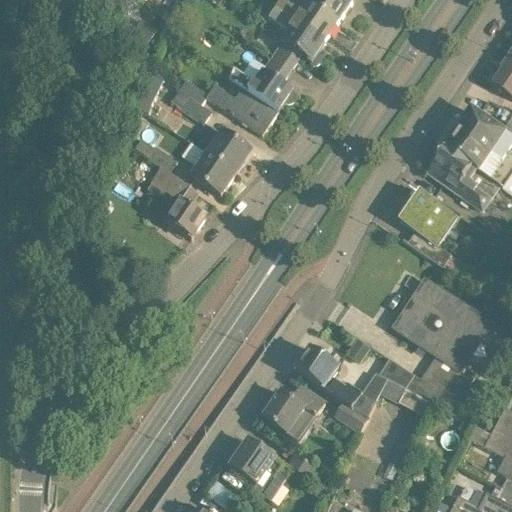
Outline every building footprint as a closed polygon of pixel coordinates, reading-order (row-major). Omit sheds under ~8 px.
[(127,0),(99,0),(109,6),(122,23),(125,19),(127,15),(128,11),(125,3),(127,0)] [(274,13),(325,48),(338,28),(298,0),(274,0),(280,4),(274,13)] [(298,0),(338,28),(352,7),(356,0),(298,0)] [(270,63),(289,76),(299,60),(311,68),(312,69),(314,69),(316,69),(317,69),(319,68),(319,67),(320,66),(321,64),(321,63),(321,61),(320,60),(319,59),(318,58),(325,48),(274,13),(268,23),(288,37),(270,63)] [(511,61),(510,61),(491,89),(511,102),(511,61)] [(280,88),(289,76),(270,63),(255,86),(234,72),(229,84),(241,93),(278,118),(285,106),(287,107),(288,107),(290,107),(291,107),(292,106),(294,105),(294,104),(295,103),(295,101),(295,100),(294,98),(293,97),(292,96),(280,88)] [(152,107),(165,82),(156,78),(139,115),(149,120),(152,107)] [(208,99),(186,84),(179,95),(201,110),(208,99)] [(278,118),(241,93),(234,103),(215,90),(207,102),(262,140),(278,118)] [(211,117),(201,110),(179,95),(171,106),(203,129),(211,117)] [(511,119),(502,136),(471,115),(444,154),(499,192),(511,200),(511,119)] [(222,136),(220,138),(207,158),(236,179),(252,156),(222,136)] [(162,172),(169,178),(178,165),(155,150),(147,162),(162,172)] [(427,179),(482,217),(499,192),(444,154),(442,156),(440,154),(433,164),(435,166),(428,177),(425,179),(425,180),(427,179)] [(197,171),(192,179),(191,180),(221,201),(236,179),(207,158),(197,171)] [(167,227),(191,244),(206,222),(189,211),(198,197),(169,178),(162,172),(152,187),(181,207),(167,227)] [(452,259),(451,260),(439,251),(458,223),(419,196),(418,197),(419,198),(415,203),(413,202),(410,206),(412,208),(399,226),(415,237),(408,247),(404,244),(403,245),(443,273),(443,272),(452,260),(452,259)] [(126,243),(99,225),(93,235),(120,252),(126,243)] [(452,260),(443,272),(461,284),(470,272),(452,260)] [(511,302),(511,277),(500,287),(511,302)] [(475,379),(461,369),(488,329),(425,286),(393,334),(436,361),(420,385),(415,381),(406,394),(432,408),(450,417),(456,409),(448,404),(447,406),(440,400),(453,381),(468,390),(475,379)] [(356,343),(346,358),(359,367),(370,352),(356,343)] [(368,422),(376,407),(362,397),(362,398),(346,387),(344,390),(332,382),(338,372),(310,353),(309,355),(306,355),(300,363),(302,366),(295,375),(343,408),(368,422)] [(387,383),(406,394),(415,381),(389,363),(379,380),(387,383)] [(432,408),(406,394),(387,383),(380,399),(398,408),(398,407),(425,421),(432,408)] [(298,446),(316,421),(325,408),(300,391),(291,403),(281,396),(263,422),(288,439),(298,446)] [(369,422),(368,422),(343,408),(335,420),(360,437),(369,422)] [(511,415),(505,412),(494,432),(511,441),(511,415)] [(463,424),(458,432),(466,436),(471,428),(463,424)] [(511,441),(494,432),(491,439),(475,430),(468,443),(484,451),(484,452),(504,462),(497,476),(508,482),(504,493),(511,497),(511,441)] [(285,483),(277,478),(283,470),(247,445),(230,471),(256,489),(254,492),(271,504),(285,483)] [(288,470),(316,488),(319,483),(336,493),(338,489),(323,478),(295,459),(288,470)] [(208,498),(227,511),(237,497),(217,484),(208,498)] [(511,511),(511,497),(504,493),(496,489),(490,499),(486,497),(476,493),(470,506),(459,500),(452,511),(511,511)] [(222,511),(209,503),(202,511),(222,511)]
